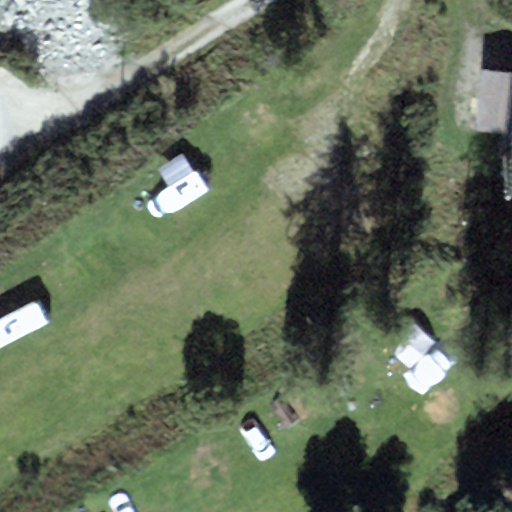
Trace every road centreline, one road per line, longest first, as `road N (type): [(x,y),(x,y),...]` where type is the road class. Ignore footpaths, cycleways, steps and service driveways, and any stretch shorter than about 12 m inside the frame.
road 1 (track): [(0,374),(235,237)]
road 2 (track): [(230,0),(45,128),(4,145)]
